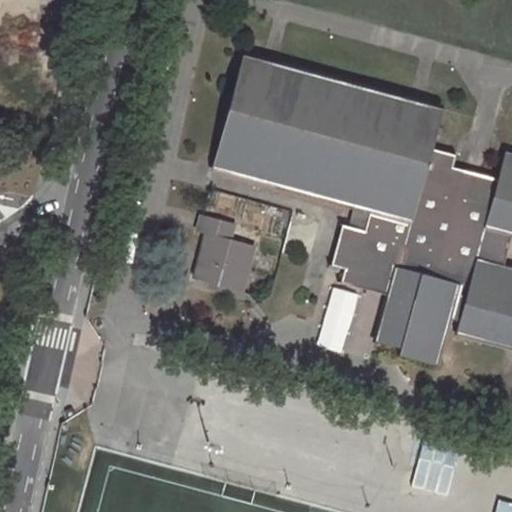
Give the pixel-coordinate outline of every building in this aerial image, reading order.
[(342,282),(389,295),(378,338),(404,345),(402,352),(437,362),(449,318),(453,304),(464,307),(461,321),(458,333),(511,347),(511,269),(497,266),(502,247),(495,246),(499,230),(506,232),(511,233),(511,156),(508,155),(501,181),(452,168),(456,156),(427,148),(437,110),(244,57),(214,169),(354,208),(369,212),(364,232),(348,228),(341,226),(331,266),(345,270),(342,282)] [(348,228),(364,232),(369,212),(354,208),(348,228)] [(206,234),(193,279),(240,292),(252,245),(227,239),(232,224),(201,215),(196,232),(206,234)] [(502,247),(506,232),(499,230),(495,246),(502,247)] [(461,321),(464,307),(453,304),(449,318),(461,321)] [(402,489),(473,505),(487,445),(402,426),(396,453),(410,457),(402,489)] [(497,511),(511,511),(511,503),(500,500),(497,511)]
